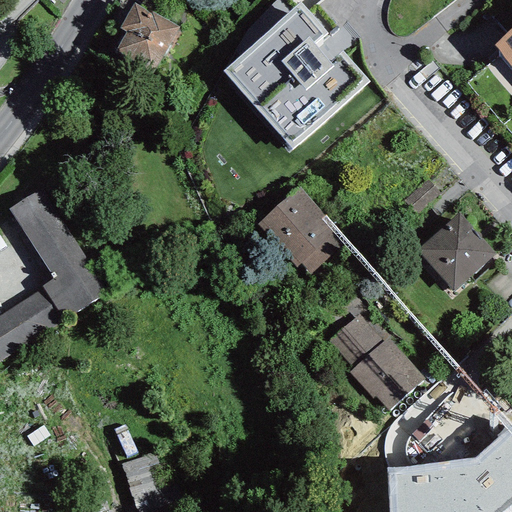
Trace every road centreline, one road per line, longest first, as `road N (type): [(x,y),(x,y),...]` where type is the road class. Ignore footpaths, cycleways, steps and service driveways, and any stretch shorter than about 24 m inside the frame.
road 1 (residential): [(377,0),(368,30),(377,54),(511,220)]
road 2 (unclassified): [(91,0),(0,139)]
